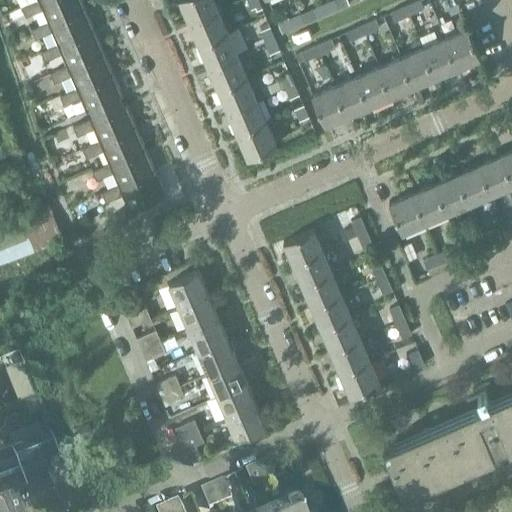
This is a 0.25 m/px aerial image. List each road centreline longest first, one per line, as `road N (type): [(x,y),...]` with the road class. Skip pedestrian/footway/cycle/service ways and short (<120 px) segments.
road 1 (residential): [(184,479),(105,285),(228,223)]
road 2 (residential): [(228,223),(130,0)]
road 3 (residential): [(315,430),(228,223)]
road 4 (residential): [(359,175),(511,96)]
road 5 (residential): [(184,479),(315,430)]
road 6 (residential): [(228,223),(359,175)]
road 7 (residential): [(315,430),(435,382)]
road 8 (residential): [(399,291),(359,175)]
road 9 (residential): [(511,247),(399,291)]
